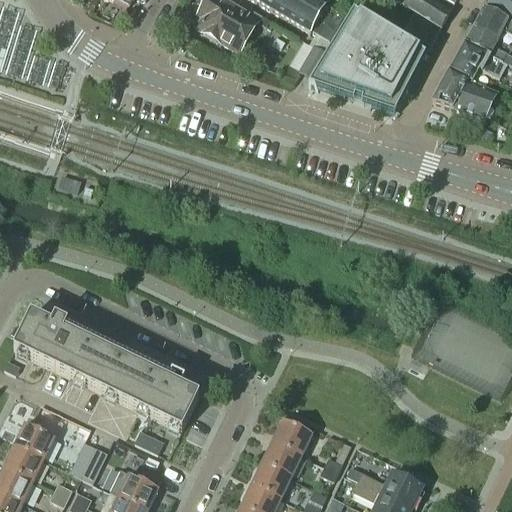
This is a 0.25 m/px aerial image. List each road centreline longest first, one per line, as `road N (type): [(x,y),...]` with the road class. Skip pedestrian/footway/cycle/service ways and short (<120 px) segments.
road 1 (residential): [(0,311),(15,281),(38,282),(235,376),(242,393),(184,511)]
road 2 (tertiary): [(392,158),(125,69)]
road 3 (residential): [(392,158),(475,0)]
road 4 (tertiary): [(511,194),(392,158)]
